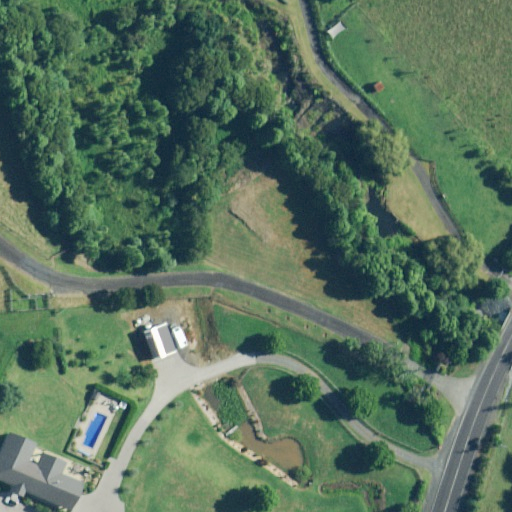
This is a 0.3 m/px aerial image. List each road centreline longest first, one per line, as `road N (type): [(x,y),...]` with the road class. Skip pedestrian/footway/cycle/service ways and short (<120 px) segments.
road 1 (unknown): [(475,414),(392,358),(246,285),(201,277),(72,286),(0,248)]
road 2 (tertiary): [(511,334),(475,414),(444,511)]
